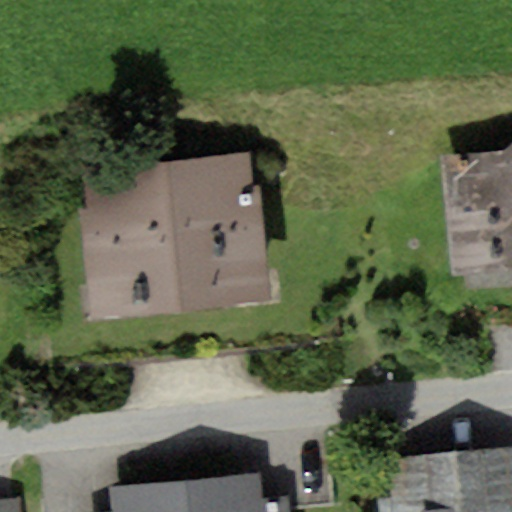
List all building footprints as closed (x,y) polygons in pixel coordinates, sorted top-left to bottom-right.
[(511,153),(451,161),(465,274),(511,268),(511,153)] [(266,156),(92,174),(106,315),(281,297),(266,156)] [(511,511),(511,450),(400,467),(406,511),(511,511)] [(103,487),(104,511),(301,511),(299,476),(103,487)] [(0,511),(20,511),(21,502),(0,502),(0,511)]
